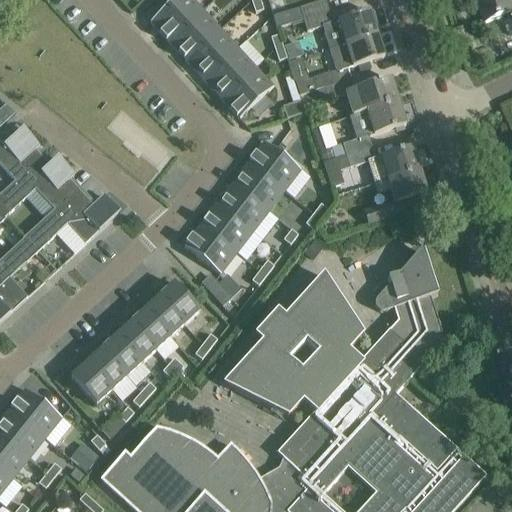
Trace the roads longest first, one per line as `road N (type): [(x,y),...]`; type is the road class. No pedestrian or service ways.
road 1 (residential): [(168,225),(218,162),(212,129),(91,0)]
road 2 (residential): [(168,225),(5,375)]
road 3 (residential): [(511,301),(451,109)]
road 4 (residential): [(32,108),(168,225)]
